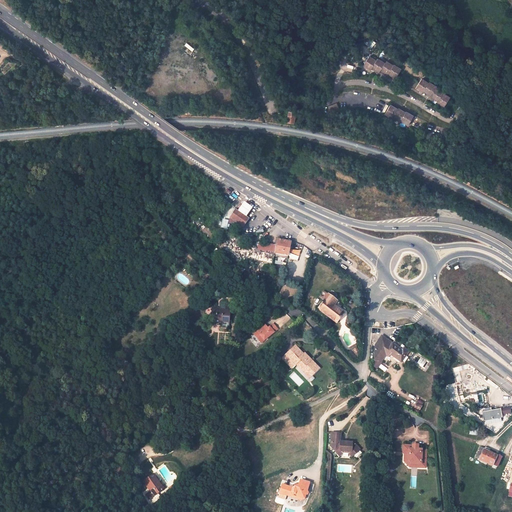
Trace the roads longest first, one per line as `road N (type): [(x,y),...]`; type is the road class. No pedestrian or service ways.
road 1 (primary): [(305,208),(214,160),(0,11)]
road 2 (residential): [(199,0),(241,42),(265,95),(322,108),(335,104),(346,85),(362,84),(446,121)]
road 3 (primary): [(0,21),(233,182)]
road 4 (motorway): [(511,256),(451,229),(361,225),(305,208)]
road 5 (residential): [(233,182),(363,278),(373,300)]
road 6 (primary): [(233,182),(352,243),(383,270)]
road 7 (residential): [(373,300),(383,314),(414,313),(511,389)]
road 8 (primary): [(406,291),(511,374)]
road 9 (primary): [(511,365),(460,326),(432,274)]
